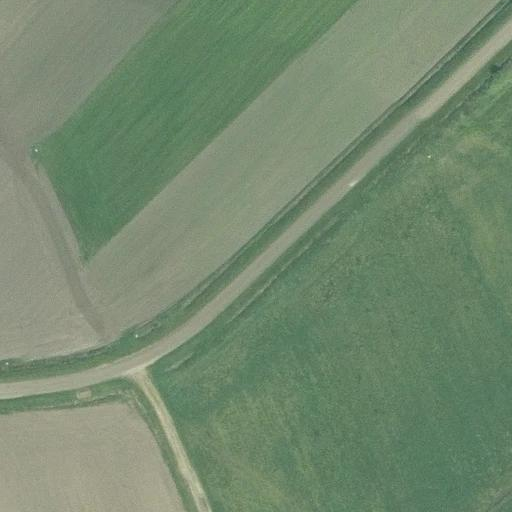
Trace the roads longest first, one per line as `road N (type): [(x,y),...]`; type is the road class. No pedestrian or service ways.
road 1 (unclassified): [(0,391),(110,373),(199,324),(511,15)]
road 2 (track): [(204,511),(140,361)]
